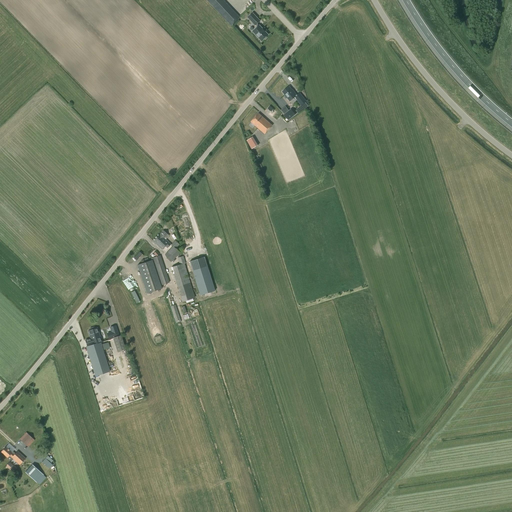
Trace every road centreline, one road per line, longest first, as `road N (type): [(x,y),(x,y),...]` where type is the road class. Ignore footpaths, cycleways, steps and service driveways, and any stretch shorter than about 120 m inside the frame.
road 1 (unclassified): [(0,404),(337,0)]
road 2 (unclassified): [(372,0),(440,92),(511,155)]
road 3 (motorway): [(405,0),(448,61),(511,123)]
